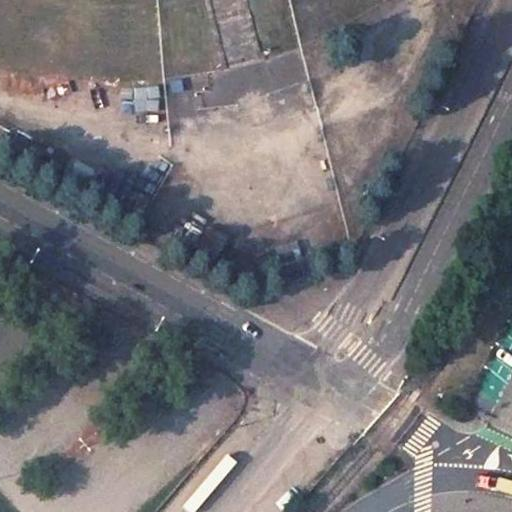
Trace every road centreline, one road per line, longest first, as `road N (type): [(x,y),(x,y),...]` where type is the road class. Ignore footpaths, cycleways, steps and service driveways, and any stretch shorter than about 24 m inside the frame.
road 1 (unclassified): [(511,20),(335,376)]
road 2 (residential): [(0,196),(335,376)]
road 3 (unclassified): [(335,376),(218,511)]
